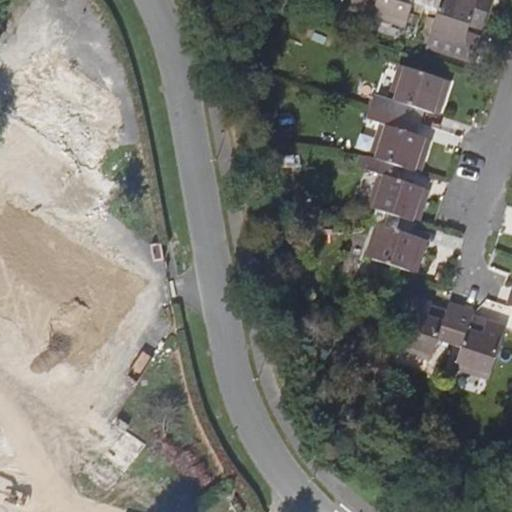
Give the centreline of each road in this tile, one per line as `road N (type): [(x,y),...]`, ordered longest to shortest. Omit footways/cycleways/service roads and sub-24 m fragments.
road 1 (residential): [(150,0),(165,34),(229,351),(251,420),(273,463),(314,511)]
road 2 (unknown): [(191,154),(75,183),(0,292)]
road 3 (unknown): [(67,211),(154,290),(216,284)]
road 4 (residential): [(511,96),(467,253)]
